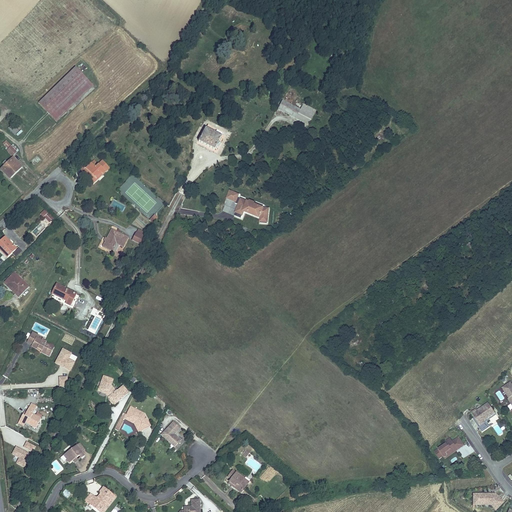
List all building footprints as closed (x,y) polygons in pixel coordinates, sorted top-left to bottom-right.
[(72,107),(95,86),(77,68),(55,90),(72,107)] [(58,121),(72,107),(55,90),(41,104),(58,121)] [(278,109),(297,119),(302,110),(283,100),(278,109)] [(153,130),(158,125),(154,121),(149,126),(153,130)] [(9,127),(14,135),(19,131),(14,124),(9,127)] [(198,141),(215,150),(222,137),(206,128),(198,141)] [(12,155),(15,152),(10,145),(7,148),(12,155)] [(0,167),(0,168),(14,183),(26,171),(12,156),(6,161),(4,159),(0,163),(3,165),(0,167)] [(103,174),(110,169),(104,161),(97,166),(95,163),(93,161),(82,168),(86,173),(87,172),(90,175),(88,176),(91,181),(97,177),(96,175),(101,172),(103,174)] [(91,181),(92,182),(103,174),(101,172),(96,175),(97,177),(91,181)] [(228,190),(225,200),(236,204),(239,194),(228,190)] [(244,214),(260,219),(259,222),(266,224),(271,208),(239,198),(234,213),(243,216),(244,214)] [(46,219),(50,214),(45,209),(41,213),(46,219)] [(101,238),(98,245),(109,250),(113,242),(120,245),(124,234),(108,226),(103,235),(104,236),(103,239),(101,238)] [(140,234),(142,229),(135,226),(133,230),(140,234)] [(136,241),(140,234),(133,230),(129,237),(136,241)] [(0,252),(4,257),(13,248),(3,237),(0,239),(0,252)] [(4,283),(17,296),(28,284),(15,271),(4,283)] [(68,307),(75,294),(55,284),(49,297),(68,307)] [(78,296),(75,294),(68,307),(72,309),(78,296)] [(35,332),(29,343),(35,346),(34,347),(44,353),(51,358),(56,348),(50,344),(51,343),(45,340),(43,342),(38,340),(40,335),(35,332)] [(70,359),(72,353),(62,348),(55,364),(71,371),(75,361),(70,359)] [(59,377),(59,387),(68,387),(68,377),(59,377)] [(107,397),(113,404),(121,398),(116,391),(116,390),(115,391),(110,385),(100,381),(98,387),(102,389),(101,392),(106,394),(108,397),(107,397)] [(122,386),(116,391),(121,398),(128,393),(122,386)] [(500,401),(505,398),(499,390),(495,393),(500,401)] [(497,412),(490,402),(479,409),(478,408),(473,412),(475,416),(481,424),(480,426),(483,431),(490,426),(485,420),(497,412)] [(24,424),(34,429),(39,418),(31,414),(34,406),(28,404),(23,416),(21,415),(17,423),(22,426),(24,424)] [(137,419),(141,430),(150,426),(144,412),(131,405),(127,413),(137,419)] [(138,431),(141,430),(137,419),(127,413),(125,417),(133,422),(138,431)] [(120,418),(114,430),(118,432),(124,420),(120,418)] [(163,435),(177,447),(182,442),(176,435),(181,430),(174,424),(163,435)] [(452,449),(457,445),(459,448),(465,444),(459,436),(453,440),(451,436),(446,440),(447,442),(435,450),(440,457),(444,454),(445,456),(447,455),(448,453),(447,451),(451,448),(452,449)] [(24,448),(33,453),(36,447),(27,442),(24,448)] [(68,460),(72,457),(75,455),(78,453),(80,456),(83,454),(75,443),(62,452),(68,460)] [(446,457),(459,448),(457,445),(452,449),(451,448),(447,451),(448,453),(447,455),(445,456),(446,457)] [(11,455),(14,456),(12,461),(25,468),(32,454),(16,446),(11,455)] [(56,460),(48,466),(56,475),(64,469),(56,460)] [(236,487),(235,489),(242,495),(247,488),(242,484),(244,481),(234,472),(229,478),(233,482),(232,482),(236,487)] [(100,495),(96,496),(101,499),(103,497),(103,494),(107,489),(104,487),(100,492),(100,495)] [(62,494),(68,498),(71,493),(65,489),(62,494)] [(87,498),(91,501),(93,500),(96,503),(95,505),(100,509),(102,506),(105,508),(115,496),(107,489),(103,494),(103,497),(101,499),(96,496),(92,492),(87,498)] [(504,501),(496,493),(479,492),(479,502),(491,502),(497,508),(504,501)] [(102,506),(100,509),(103,511),(104,511),(117,498),(115,496),(105,508),(102,506)] [(199,511),(199,499),(192,500),(192,506),(184,506),(184,510),(181,510),(178,511),(199,511)]
